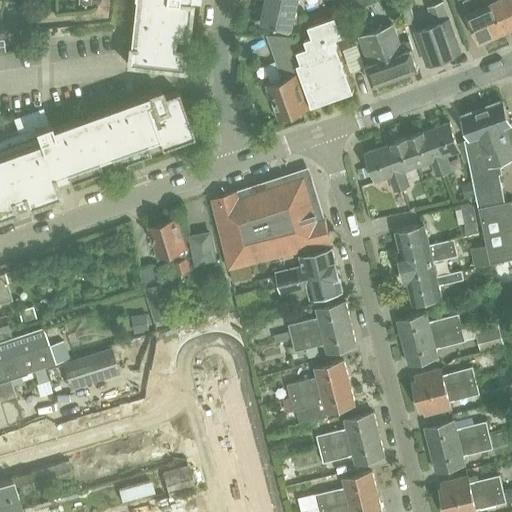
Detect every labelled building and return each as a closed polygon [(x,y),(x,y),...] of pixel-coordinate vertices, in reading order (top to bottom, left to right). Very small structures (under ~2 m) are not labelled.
[(134,0),(127,63),(184,69),(191,3),(190,0),(134,0)] [(266,0),(261,24),(292,31),(298,0),(266,0)] [(481,42),(504,32),(490,0),(466,0),(464,1),(469,12),(468,13),(481,42)] [(511,0),(490,0),(504,32),(511,28),(511,0)] [(427,65),(460,53),(443,3),(428,9),(433,25),(415,31),(427,65)] [(398,8),(405,25),(415,21),(409,4),(398,8)] [(339,50),(335,38),(342,35),(336,15),(309,25),(312,36),(305,39),(308,46),(297,50),(302,63),(297,65),(312,107),(354,92),(339,50)] [(410,40),(398,44),(392,25),(361,36),(371,63),(366,65),(373,85),(419,69),(412,49),(413,48),(410,40)] [(30,30),(30,45),(49,45),(49,30),(30,30)] [(306,105),(300,87),(302,86),(291,55),(296,53),(299,36),(267,34),(271,45),(283,78),(268,83),(270,87),(267,88),(271,100),(274,99),(281,118),(301,110),(300,108),(306,105)] [(0,139),(0,213),(60,192),(53,174),(66,169),(70,180),(194,136),(178,90),(163,96),(160,87),(52,126),(50,121),(0,139)] [(511,258),(511,199),(506,201),(500,174),(503,173),(501,166),(504,166),(502,162),(511,158),(511,121),(511,122),(503,101),(462,116),(470,137),(465,139),(491,263),(511,258)] [(453,169),(447,154),(460,149),(450,122),(430,129),(446,172),(453,169)] [(436,176),(446,172),(430,129),(408,137),(418,165),(431,160),(436,176)] [(406,169),(418,165),(408,137),(388,144),(403,188),(411,185),(406,169)] [(394,191),(403,188),(388,144),(366,153),(376,180),(389,175),(394,191)] [(317,220),(305,175),(252,193),(250,186),(213,198),(230,268),(331,242),(325,218),(317,220)] [(371,183),(362,186),(365,195),(374,192),(371,183)] [(462,223),(477,219),(474,206),(469,203),(458,205),(462,223)] [(180,236),(174,217),(149,225),(159,257),(173,253),(175,261),(173,262),(177,273),(191,268),(188,257),(187,257),(185,249),(186,249),(182,235),(180,236)] [(415,256),(457,246),(455,237),(430,243),(425,224),(396,231),(401,251),(398,251),(398,252),(413,248),(415,256)] [(197,262),(216,258),(210,232),(192,236),(197,262)] [(398,252),(406,283),(421,280),(419,272),(435,268),(434,261),(459,255),(457,246),(415,256),(413,248),(398,252)] [(261,287),(338,268),(333,247),(301,255),(303,264),(275,271),(276,274),(264,278),(259,279),(261,287)] [(160,282),(155,264),(139,269),(145,287),(160,282)] [(338,268),(261,287),(263,295),(267,294),(281,291),(282,295),(309,288),(311,297),(343,289),(338,268)] [(421,280),(406,283),(406,284),(408,283),(413,303),(442,296),(439,284),(464,278),(462,269),(437,275),(435,268),(419,272),(421,280)] [(0,301),(12,298),(4,272),(0,273),(0,301)] [(160,282),(145,287),(155,320),(157,327),(173,322),(171,315),(172,315),(161,282),(160,282)] [(292,337),(352,323),(346,300),(317,308),(319,316),(289,323),(292,337)] [(134,332),(138,331),(150,330),(148,321),(147,312),(132,315),(134,332)] [(404,341),(463,326),(459,312),(429,320),(427,312),(398,320),(404,341)] [(0,331),(10,328),(6,314),(0,315),(0,331)] [(463,326),(404,341),(409,363),(438,356),(436,347),(466,340),(466,339),(477,336),(481,349),(505,343),(500,327),(498,319),(486,322),(485,320),(463,326)] [(352,323),(292,337),(296,350),(326,343),(328,351),(357,344),(352,323)] [(0,380),(10,378),(34,370),(44,366),(70,357),(64,340),(49,345),(43,326),(0,340),(0,380)] [(70,387),(120,373),(112,347),(62,362),(70,387)] [(291,397),(350,382),(344,360),(315,367),(317,375),(287,383),(291,397)] [(49,379),(44,366),(34,370),(38,383),(49,379)] [(418,395),(477,379),(473,366),(443,373),(442,367),(416,374),(417,379),(414,380),(418,395)] [(10,378),(0,380),(0,424),(8,422),(1,401),(16,396),(10,378)] [(477,379),(418,395),(422,410),(425,409),(426,414),(452,407),(450,401),(480,393),(477,379)] [(350,382),(291,397),(294,410),(324,403),(326,411),(356,403),(350,382)] [(321,448),(380,433),(374,411),(345,419),(347,427),(317,434),(321,448)] [(431,448),(490,434),(487,420),(457,427),(455,419),(425,426),(431,448)] [(18,440),(31,467),(67,449),(54,423),(18,440)] [(504,431),(493,433),(496,446),(507,444),(504,431)] [(380,433),(321,448),(324,462),(354,454),(356,462),(385,455),(380,433)] [(490,434),(431,448),(436,470),(466,463),(464,455),(493,447),(490,434)] [(35,490),(73,479),(67,460),(11,477),(12,478),(0,481),(0,511),(23,511),(15,485),(18,485),(22,496),(35,492),(35,490)] [(319,507),(378,493),(373,471),(343,478),(345,486),(315,493),(319,507)] [(444,502),(504,488),(500,474),(470,481),(469,475),(443,481),(444,486),(441,487),(444,502)] [(504,488),(444,502),(446,511),(477,511),(477,509),(507,501),(504,488)] [(94,511),(88,490),(73,494),(78,511),(94,511)] [(382,511),(378,493),(319,507),(319,511),(382,511)]
